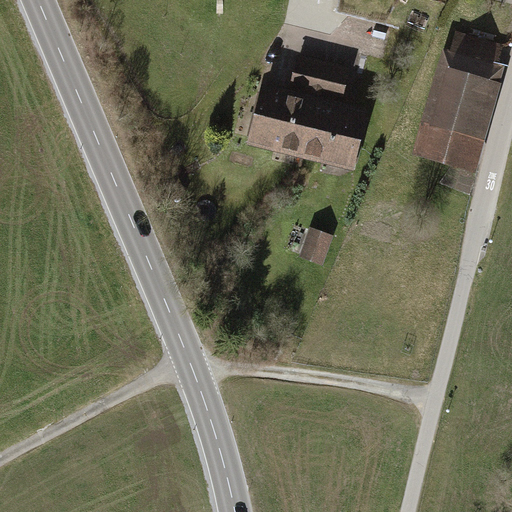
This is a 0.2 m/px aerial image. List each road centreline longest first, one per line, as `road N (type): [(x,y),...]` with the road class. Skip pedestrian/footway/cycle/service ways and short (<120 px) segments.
road 1 (secondary): [(37,0),(192,368),(234,511)]
road 2 (track): [(0,459),(112,399),(192,368),(305,375),(436,400)]
road 3 (residential): [(409,511),(511,105)]
